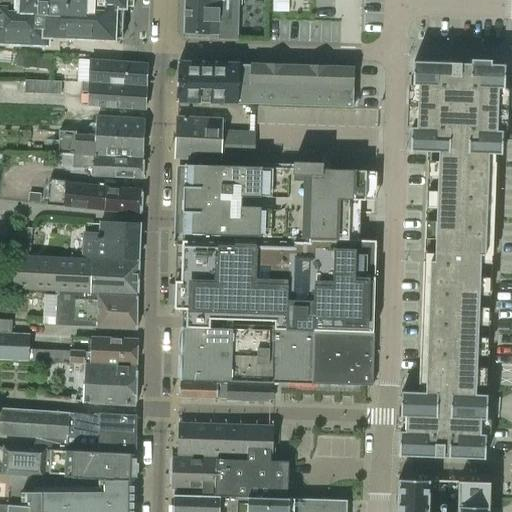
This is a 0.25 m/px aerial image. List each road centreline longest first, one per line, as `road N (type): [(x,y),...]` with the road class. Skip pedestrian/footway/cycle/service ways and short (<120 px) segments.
road 1 (residential): [(162,51),(151,511)]
road 2 (residential): [(381,511),(393,59)]
road 3 (residential): [(162,51),(393,59)]
road 4 (residential): [(393,59),(395,4),(511,7)]
